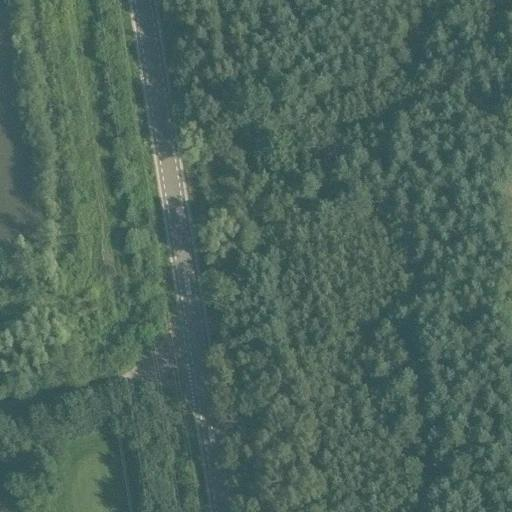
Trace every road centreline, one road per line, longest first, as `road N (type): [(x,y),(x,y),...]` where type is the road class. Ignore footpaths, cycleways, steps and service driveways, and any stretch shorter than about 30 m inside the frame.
road 1 (tertiary): [(224,511),(139,0)]
road 2 (track): [(196,357),(0,405)]
